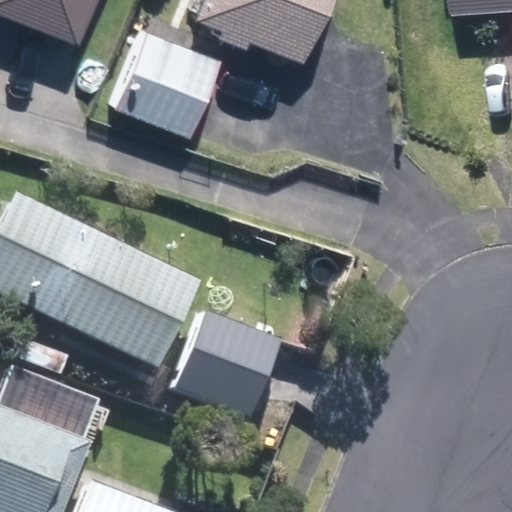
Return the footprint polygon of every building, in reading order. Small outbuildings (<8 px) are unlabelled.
[(90,0),(0,0),(0,9),(74,40),(90,0)] [(212,0),(204,19),(307,62),(333,0),(212,0)] [(511,0),(451,0),(452,11),(511,7),(511,0)] [(145,39),(116,108),(184,137),(213,67),(145,39)] [(7,197),(0,212),(0,289),(155,359),(191,280),(7,197)] [(207,326),(195,364),(263,384),(274,347),(207,326)] [(0,404),(0,505),(17,511),(42,511),(73,434),(0,404)] [(170,511),(87,479),(74,511),(170,511)]
